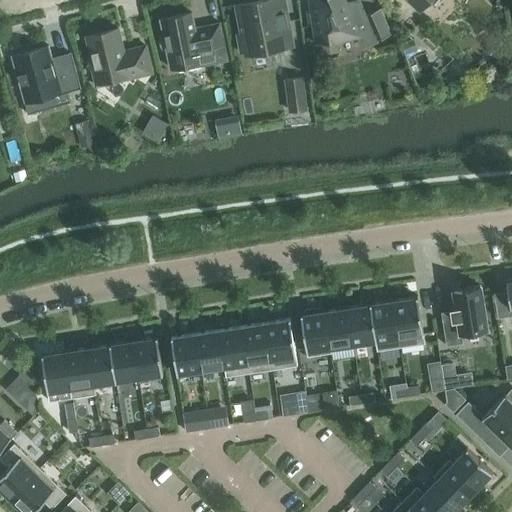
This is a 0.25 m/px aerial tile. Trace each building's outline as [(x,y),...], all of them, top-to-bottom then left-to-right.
[(274,20),(270,0),(258,0),(257,0),(256,0),(242,0),(242,1),(242,3),(235,4),(241,33),(237,34),(240,53),(244,52),(245,56),(293,47),(287,17),(274,20)] [(379,9),(362,16),(357,4),(344,6),(341,0),(314,0),(311,4),(312,10),(305,11),(308,27),(315,26),(317,44),(330,42),(358,35),(363,46),(390,35),(379,9)] [(409,0),(420,10),(429,0),(409,0)] [(159,43),(160,46),(162,49),(166,48),(170,68),(199,62),(200,66),(227,60),(219,23),(195,28),(191,13),(160,19),(163,35),(159,36),(159,40),(159,43)] [(98,86),(113,83),(152,73),(145,46),(123,51),(118,29),(86,36),(91,60),(87,67),(94,71),(98,86)] [(43,98),(79,87),(70,53),(52,58),(49,46),(11,56),(26,109),(32,113),(41,110),(44,104),(43,98)] [(285,79),(290,111),(305,109),(301,77),(285,79)] [(214,110),(215,135),(237,134),(236,109),(214,110)] [(493,293),(497,318),(511,315),(511,280),(506,281),(507,291),(493,293)] [(446,345),(463,343),(461,333),(487,329),(480,286),(472,286),(453,290),(456,307),(453,308),(453,312),(441,314),(446,345)] [(417,296),(393,300),(400,347),(424,343),(417,296)] [(400,347),(393,300),(370,303),(377,350),(400,347)] [(348,307),(353,344),(375,341),(377,350),(370,303),(348,307)] [(330,353),(324,310),(321,311),(320,307),(304,310),(305,313),(300,314),(307,356),(330,353)] [(353,344),(348,307),(324,310),(330,353),(331,352),(330,348),(353,344)] [(290,318),(265,322),(273,369),(297,365),(290,318)] [(273,369),(265,322),(242,325),(249,372),(273,369)] [(219,329),(225,366),(226,376),(249,372),(242,325),(219,329)] [(219,329),(195,333),(201,370),(225,366),(219,329)] [(201,370),(195,333),(171,336),(177,374),(201,370)] [(134,340),(133,340),(138,378),(163,374),(157,336),(134,340)] [(110,343),(116,381),(138,378),(133,340),(110,343)] [(110,343),(87,347),(93,385),(116,381),(110,343)] [(95,394),(93,385),(87,347),(65,350),(71,388),(72,397),(95,394)] [(49,400),(72,397),(71,388),(65,350),(41,354),(49,400)] [(428,369),(438,367),(435,351),(424,353),(428,369)] [(505,371),(511,369),(511,354),(503,356),(505,371)] [(457,387),(453,363),(441,365),(443,375),(445,389),(457,387)] [(431,391),(445,389),(443,375),(429,377),(431,391)] [(301,379),(288,380),(289,397),(303,396),(301,379)] [(335,382),(319,381),(318,398),(334,399),(335,382)] [(418,385),(406,387),(408,395),(419,393),(418,385)] [(408,395),(406,387),(394,389),(396,397),(408,395)] [(373,392),(361,394),(362,402),(374,401),(373,392)] [(362,402),(361,394),(349,396),(350,404),(362,402)] [(468,401),(455,414),(484,442),(495,430),(511,446),(511,401),(504,394),(483,416),(468,401)] [(319,401),(295,405),(296,413),(320,409),(319,401)] [(225,406),(207,409),(210,427),(228,424),(225,406)] [(207,409),(183,413),(186,431),(210,427),(207,409)] [(267,409),(255,411),(256,419),(268,417),(267,409)] [(256,419),(255,411),(243,413),(244,421),(256,419)] [(69,432),(77,430),(75,418),(67,420),(69,432)] [(0,449),(17,432),(4,419),(0,423),(0,449)] [(427,422),(419,430),(424,436),(433,427),(427,422)] [(158,427),(146,429),(147,437),(159,435),(158,427)] [(136,439),(147,437),(146,429),(134,430),(136,439)] [(416,445),(424,436),(419,430),(410,439),(416,445)] [(101,436),(102,444),(114,442),(113,434),(101,436)] [(90,446),(102,444),(101,436),(89,438),(90,446)] [(0,474),(0,488),(10,498),(39,467),(14,443),(0,457),(0,458),(8,466),(0,474)] [(467,447),(452,462),(478,487),(492,472),(467,447)] [(398,452),(389,460),(395,466),(404,457),(398,452)] [(478,487),(452,462),(448,459),(433,475),(437,478),(463,503),(478,487)] [(387,475),(395,466),(389,460),(381,469),(387,475)] [(39,467),(10,498),(23,511),(31,511),(43,500),(51,508),(66,493),(39,467)] [(442,511),(453,511),(463,503),(437,478),(423,493),(442,511)] [(369,481),(361,490),(367,496),(375,487),(369,481)] [(409,507),(413,511),(442,511),(423,493),(416,486),(402,501),(409,507)] [(294,508),(300,496),(288,490),(282,503),(294,508)] [(367,496),(361,490),(353,499),(358,504),(367,496)] [(92,511),(75,495),(58,511),(92,511)]
